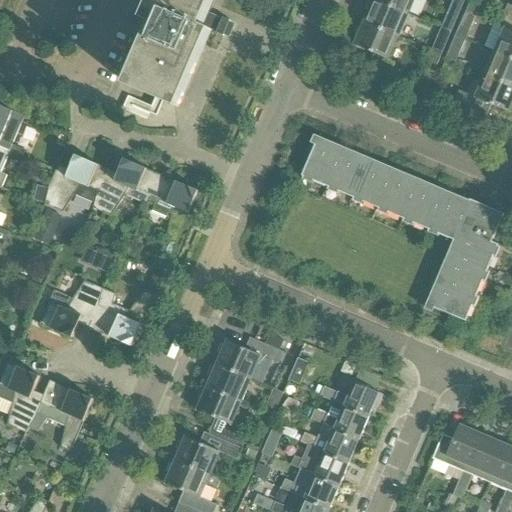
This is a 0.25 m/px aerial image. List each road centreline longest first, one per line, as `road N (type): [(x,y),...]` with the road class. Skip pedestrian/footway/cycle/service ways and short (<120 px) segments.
road 1 (residential): [(446,361),(210,262)]
road 2 (residential): [(283,92),(497,181),(511,179)]
road 3 (residential): [(210,262),(283,92)]
road 4 (residential): [(380,511),(446,361)]
road 5 (residential): [(150,398),(210,262)]
road 6 (residential): [(100,511),(150,398)]
